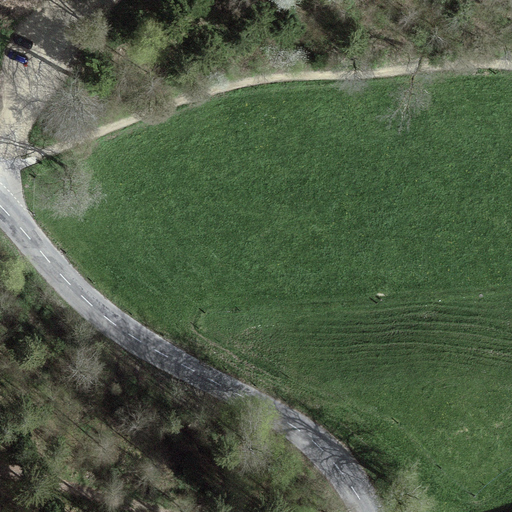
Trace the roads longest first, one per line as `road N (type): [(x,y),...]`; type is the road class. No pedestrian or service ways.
road 1 (track): [(3,152),(50,146),(276,78),(511,67)]
road 2 (tertiary): [(366,511),(313,442),(115,324),(0,207)]
road 3 (track): [(96,0),(54,32),(18,80),(3,152)]
